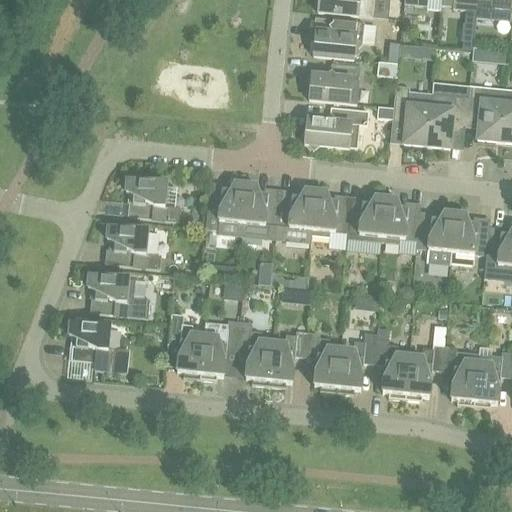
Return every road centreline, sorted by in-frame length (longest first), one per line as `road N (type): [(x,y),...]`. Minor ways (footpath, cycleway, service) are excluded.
road 1 (residential): [(511,448),(419,429),(33,387),(27,365),(83,216)]
road 2 (residential): [(511,191),(269,163)]
road 3 (tertiary): [(231,511),(0,489)]
road 4 (residential): [(83,216),(119,154),(269,163)]
road 5 (residential): [(269,163),(284,0)]
